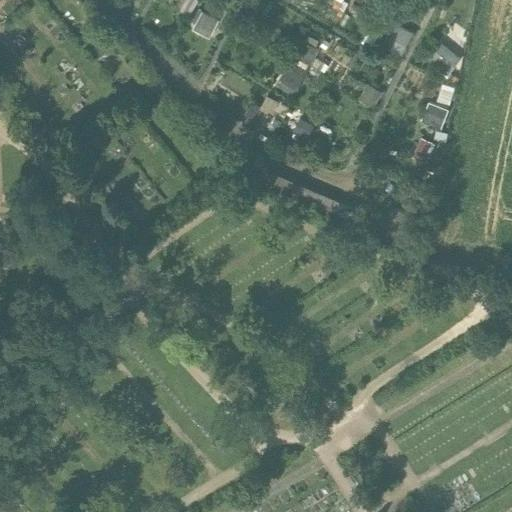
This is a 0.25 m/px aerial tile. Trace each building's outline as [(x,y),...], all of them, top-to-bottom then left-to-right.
[(204,8),(196,27),(214,35),(222,16),(204,8)] [(386,41),(405,52),(418,30),(399,19),(386,41)] [(454,72),(467,58),(445,39),(432,53),(454,72)] [(291,61),(280,81),(299,91),(310,70),(291,61)] [(445,124),(453,105),(434,97),(426,117),(445,124)] [(248,119),(260,123),(267,105),(254,100),(248,119)]
